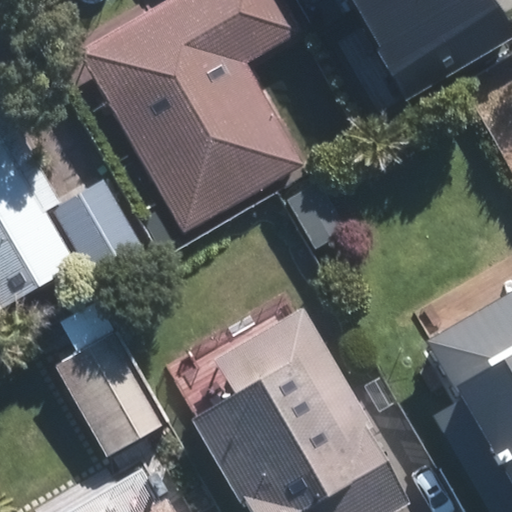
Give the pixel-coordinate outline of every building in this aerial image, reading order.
[(174,0),(71,58),(172,236),(298,166),(241,64),(296,33),(277,0),(174,0)] [(347,0),(404,95),(511,39),(511,35),(502,9),(493,0),(347,0)] [(0,309),(66,271),(36,218),(53,208),(0,117),(0,309)] [(136,253),(95,186),(45,216),(86,283),(136,253)] [(341,235),(313,187),(279,207),(306,255),(341,235)] [(511,511),(511,293),(416,350),(439,388),(431,393),(502,511),(511,511)] [(102,305),(114,328),(132,316),(120,295),(102,305)] [(114,328),(102,305),(76,320),(90,342),(53,364),(107,455),(168,419),(114,328)] [(398,511),(399,511),(290,314),(193,366),(214,403),(178,423),(227,511),(398,511)] [(164,511),(159,502),(141,511),(164,511)]
